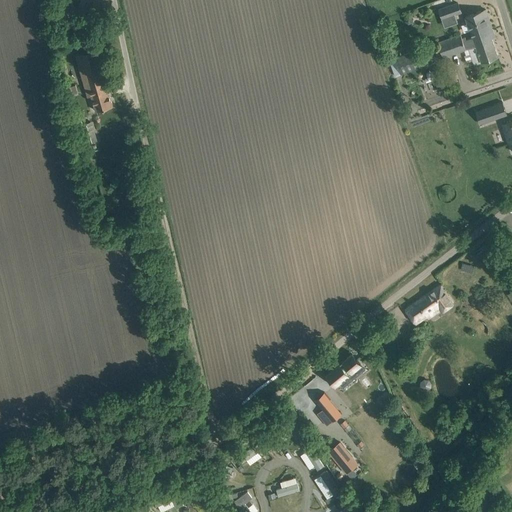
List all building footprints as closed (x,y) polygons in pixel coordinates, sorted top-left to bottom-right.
[(45,0),(47,5),(50,21),(54,20),(51,4),(50,1),(52,0),(45,0)] [(457,3),(439,10),(443,19),(460,12),(457,3)] [(473,36),(493,30),(486,9),(466,16),(473,36)] [(386,25),(383,16),(373,19),(376,28),(386,25)] [(438,42),(440,48),(435,50),(438,58),(443,56),(443,57),(445,56),(468,48),(473,64),(489,59),(498,56),(492,37),(495,36),(493,30),(473,36),(473,37),(466,39),(463,40),(462,38),(461,34),(438,42)] [(96,110),(103,108),(113,105),(108,90),(111,90),(99,47),(76,54),(88,96),(92,95),(96,110)] [(395,58),(389,60),(396,76),(401,74),(420,67),(414,51),(395,58)] [(503,102),(484,108),(488,120),(507,114),(503,102)] [(77,125),(84,145),(96,141),(90,122),(86,124),(85,117),(77,119),(79,124),(77,125)] [(511,119),(505,122),(502,123),(504,128),(509,143),(511,142),(511,143),(511,146),(511,119)] [(488,186),(457,208),(465,219),(506,189),(501,182),(490,189),(488,186)] [(453,303),(446,292),(440,284),(405,308),(415,323),(427,315),(428,317),(440,309),(442,311),(453,303)] [(353,376),(364,367),(353,353),(329,373),(337,383),(350,372),(353,376)] [(342,413),(324,392),(315,399),(323,409),(318,413),(327,425),(342,413)] [(346,472),(357,463),(340,442),(329,451),(346,472)] [(471,502),(481,506),(489,486),(478,482),(471,502)]
